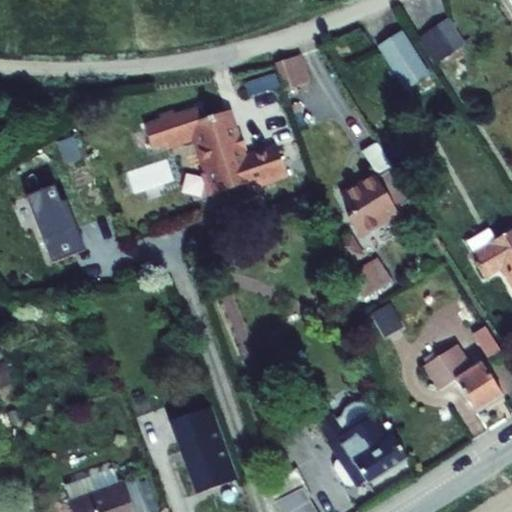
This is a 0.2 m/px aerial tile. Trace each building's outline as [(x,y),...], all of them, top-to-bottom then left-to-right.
[(458,54),(441,24),(412,38),(432,70),(458,54)] [(420,80),(391,35),(363,53),(392,98),(420,80)] [(281,58),(268,62),(276,88),(301,80),(294,57),(282,61),(281,58)] [(277,176),(267,150),(234,162),(216,114),(189,124),(185,113),(164,121),(163,118),(148,123),(150,126),(134,132),(142,154),(169,144),(170,147),(185,141),(198,176),(193,177),(202,199),(237,186),(239,191),(277,176)] [(401,202),(383,171),(365,182),(363,178),(330,197),(341,217),(336,220),(348,239),(386,216),(384,212),(401,202)] [(45,261),(88,247),(64,177),(21,192),(45,261)] [(511,235),(462,266),(475,288),(491,278),(506,304),(511,300),(511,235)] [(383,283),(374,263),(337,281),(344,302),(383,283)] [(390,328),(379,305),(361,314),(372,337),(390,328)] [(493,365),(472,331),(459,339),(480,373),(493,365)] [(493,406),(475,376),(464,383),(447,357),(412,378),(427,403),(444,392),(463,424),(493,406)] [(214,414),(173,427),(198,501),(238,487),(214,414)] [(372,431),(368,424),(360,421),(351,421),(344,426),(339,433),(333,437),(342,450),(372,431)] [(349,493),(363,484),(342,450),(333,437),(327,426),(313,435),(349,493)] [(342,450),(363,484),(366,490),(400,469),(375,429),(372,431),(342,450)] [(298,471),(269,487),(277,511),(311,511),(308,501),(313,498),(298,471)] [(70,502),(73,511),(156,511),(164,509),(150,473),(98,492),(70,502)] [(64,487),(70,502),(98,492),(93,477),(64,487)]
